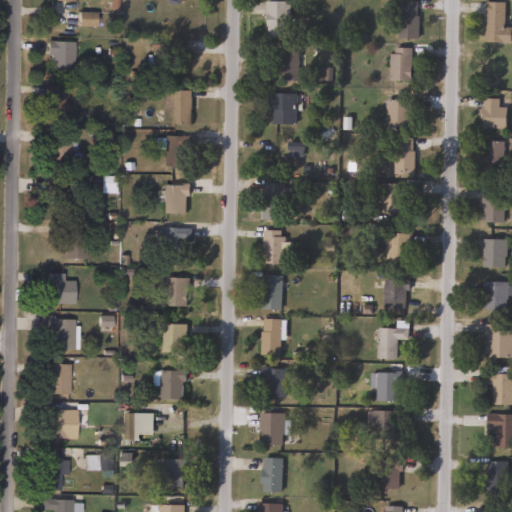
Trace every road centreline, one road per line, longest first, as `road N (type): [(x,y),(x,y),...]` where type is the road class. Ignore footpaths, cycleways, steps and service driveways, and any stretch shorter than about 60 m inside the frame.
road 1 (residential): [(224,511),(234,0)]
road 2 (residential): [(445,511),(454,0)]
road 3 (residential): [(15,0),(8,511)]
